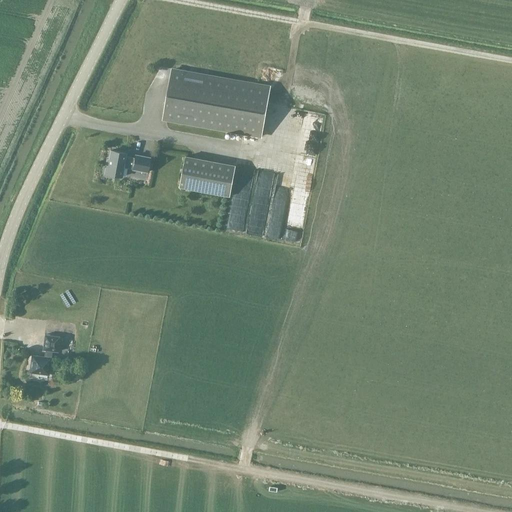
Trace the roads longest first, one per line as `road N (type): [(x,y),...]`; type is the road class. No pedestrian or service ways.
road 1 (unknown): [(0,426),(427,498)]
road 2 (track): [(511,60),(177,0)]
road 3 (tertiary): [(0,262),(27,187),(121,0)]
